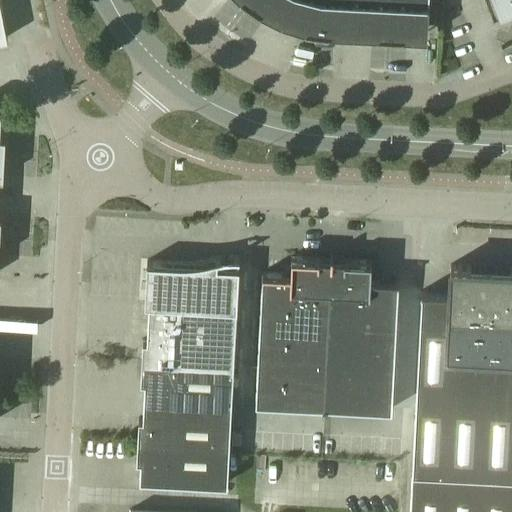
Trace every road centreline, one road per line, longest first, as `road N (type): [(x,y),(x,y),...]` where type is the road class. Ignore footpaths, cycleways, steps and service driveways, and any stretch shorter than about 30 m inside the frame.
road 1 (residential): [(99,158),(167,200),(275,196),(511,210)]
road 2 (residential): [(511,72),(442,96),(293,86),(226,60),(166,0)]
road 3 (unclassified): [(47,511),(62,214),(99,158)]
road 4 (secondary): [(511,147),(284,130),(209,104),(169,74)]
